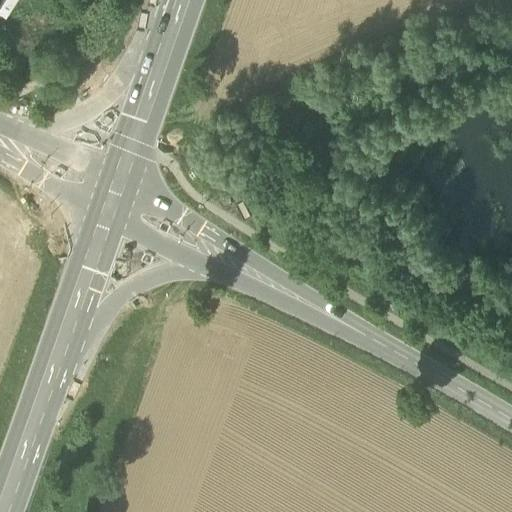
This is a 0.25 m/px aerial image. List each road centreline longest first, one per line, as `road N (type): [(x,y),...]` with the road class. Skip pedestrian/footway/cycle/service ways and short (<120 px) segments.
road 1 (secondary): [(511,418),(236,265)]
road 2 (primary): [(48,389),(140,279),(171,266),(236,265)]
road 3 (primary): [(168,0),(125,75),(84,114),(60,124),(0,123)]
road 4 (primary): [(175,0),(111,196)]
road 5 (primary): [(111,196),(48,389)]
road 6 (secondary): [(236,265),(111,196)]
road 7 (primary): [(48,389),(3,511)]
road 8 (tertiary): [(111,196),(0,140)]
